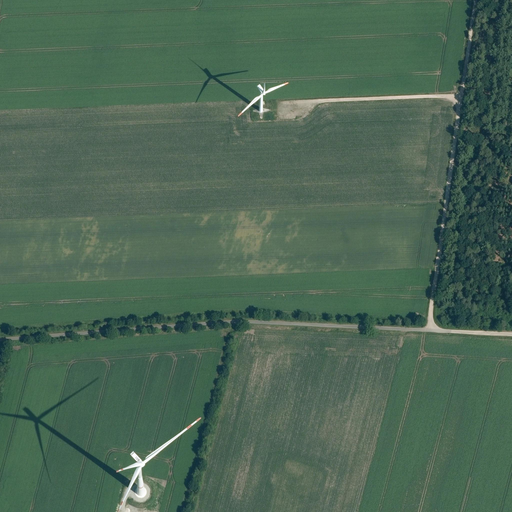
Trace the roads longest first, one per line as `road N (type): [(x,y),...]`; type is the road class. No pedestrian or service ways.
road 1 (track): [(0,338),(236,320),(511,335)]
road 2 (track): [(428,329),(474,0)]
road 3 (track): [(460,101),(284,103)]
